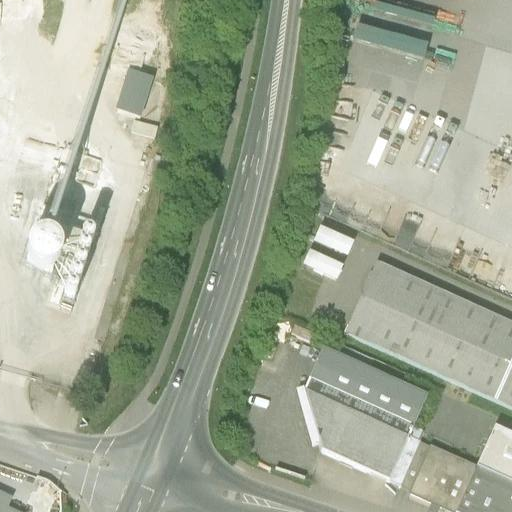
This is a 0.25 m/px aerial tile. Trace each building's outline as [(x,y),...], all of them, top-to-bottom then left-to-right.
[(433,29),(374,13),(371,22),(431,38),(433,29)] [(426,54),(355,35),(350,52),(422,71),(426,54)] [(152,75),(91,70),(91,81),(152,86),(152,75)] [(352,248),(318,233),(311,249),(345,264),(352,248)] [(60,275),(53,300),(67,304),(83,246),(43,234),(33,268),(60,275)] [(341,272),(307,257),(301,272),(334,287),(341,272)] [(511,331),(378,271),(347,339),(511,413),(511,331)] [(102,340),(81,335),(75,358),(96,363),(102,340)] [(331,358),(321,354),(304,395),(419,446),(423,435),(412,430),(426,401),(369,376),(374,365),(336,348),(331,358)] [(304,395),(295,397),(311,453),(319,451),(321,454),(411,495),(430,451),(419,446),(304,395)] [(511,439),(493,431),(475,471),(511,487),(511,439)] [(456,511),(475,471),(430,451),(411,495),(410,496),(444,511),(456,511)] [(511,511),(511,487),(475,471),(456,511),(511,511)] [(0,511),(6,511),(11,502),(0,497),(0,511)]
